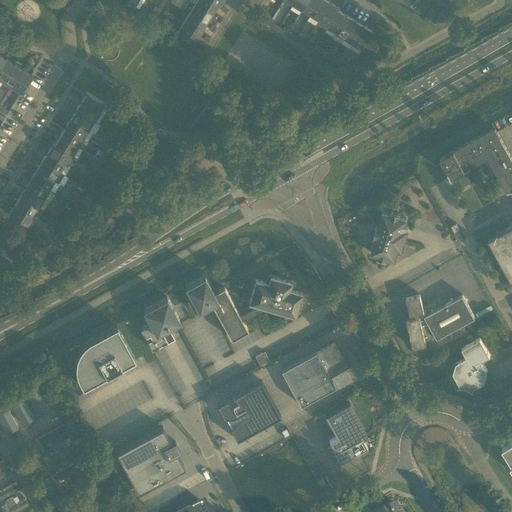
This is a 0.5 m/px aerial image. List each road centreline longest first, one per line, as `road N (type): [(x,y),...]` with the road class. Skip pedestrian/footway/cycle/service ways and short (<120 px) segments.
road 1 (primary): [(511,37),(277,164)]
road 2 (primary): [(294,174),(511,56)]
road 3 (primary): [(277,164),(194,210),(114,270)]
road 4 (primary): [(114,270),(277,183)]
road 5 (unclassified): [(414,409),(340,275)]
road 6 (primary): [(0,332),(114,270)]
road 7 (residential): [(65,57),(0,162)]
